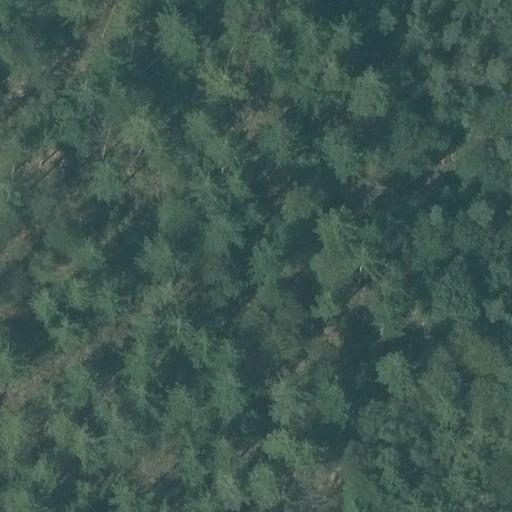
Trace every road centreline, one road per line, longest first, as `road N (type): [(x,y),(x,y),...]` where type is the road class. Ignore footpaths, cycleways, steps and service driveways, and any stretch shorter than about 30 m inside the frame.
road 1 (track): [(511,280),(377,408)]
road 2 (track): [(377,408),(290,511)]
